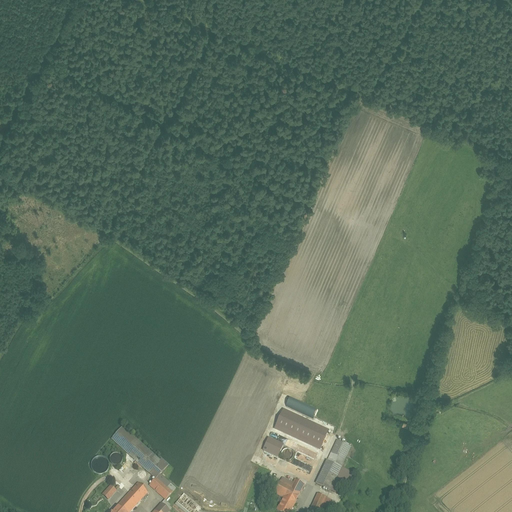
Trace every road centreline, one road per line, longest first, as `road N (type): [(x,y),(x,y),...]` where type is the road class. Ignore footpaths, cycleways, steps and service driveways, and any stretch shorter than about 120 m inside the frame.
road 1 (track): [(511,311),(468,296),(447,335),(402,511)]
road 2 (track): [(71,0),(0,132)]
